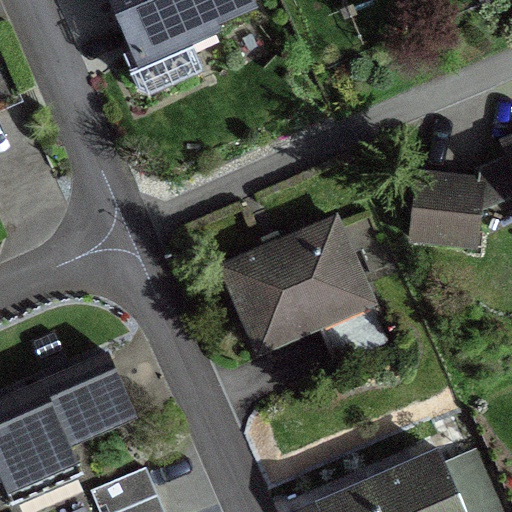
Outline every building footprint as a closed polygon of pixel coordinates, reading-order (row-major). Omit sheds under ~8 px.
[(106,0),(131,55),(121,59),(136,92),(147,97),(197,75),(181,37),(248,8),(244,0),(106,0)] [(511,151),(509,153),(511,158),(511,159),(476,175),(474,190),(417,184),(410,243),(470,250),(474,216),(511,200),(511,151)] [(385,346),(332,223),(220,272),(256,355),(314,330),(332,370),(385,346)] [(67,452),(134,423),(104,355),(0,400),(0,490),(8,509),(79,479),(67,452)] [(457,511),(434,458),(408,469),(410,474),(323,511),(457,511)] [(87,494),(94,511),(159,511),(142,471),(87,494)]
